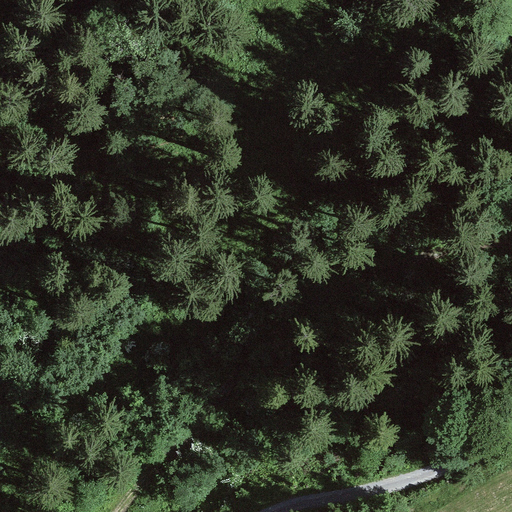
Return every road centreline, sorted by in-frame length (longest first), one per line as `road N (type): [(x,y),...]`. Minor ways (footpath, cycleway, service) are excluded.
road 1 (track): [(117,511),(223,383),(295,315),(468,244),(511,238)]
road 2 (track): [(277,511),(348,465),(484,429),(511,430)]
